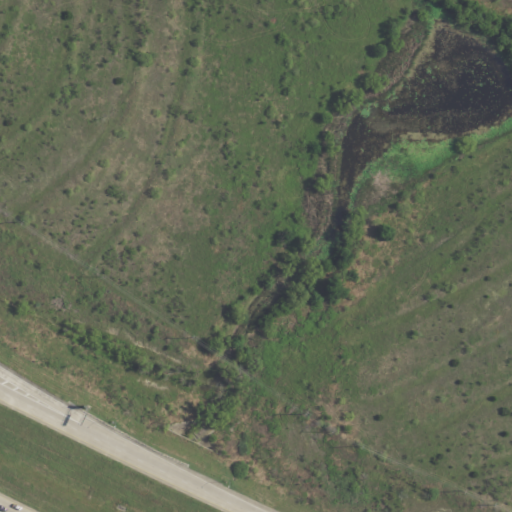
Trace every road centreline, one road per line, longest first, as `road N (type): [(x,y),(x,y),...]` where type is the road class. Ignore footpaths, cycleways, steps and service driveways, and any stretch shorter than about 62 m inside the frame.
road 1 (motorway): [(128,453),(0,369)]
road 2 (motorway): [(128,453),(0,387)]
road 3 (motorway): [(250,511),(128,453)]
